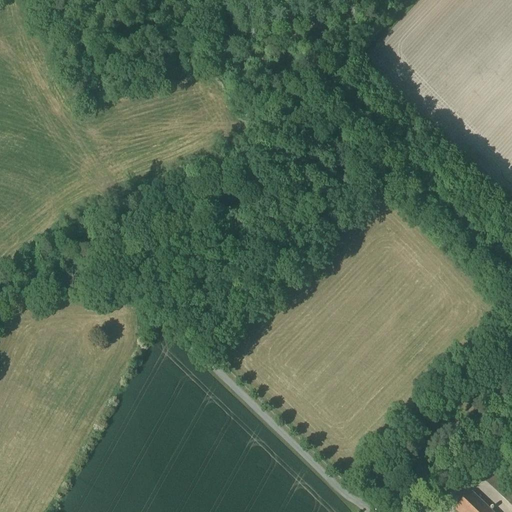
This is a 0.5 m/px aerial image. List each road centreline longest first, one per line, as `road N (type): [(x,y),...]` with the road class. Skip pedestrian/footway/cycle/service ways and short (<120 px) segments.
road 1 (unclassified): [(511,416),(478,433),(408,496),(362,504),(156,313),(103,287),(50,274),(17,275),(0,297)]
road 2 (track): [(405,0),(314,94),(242,148),(101,212)]
